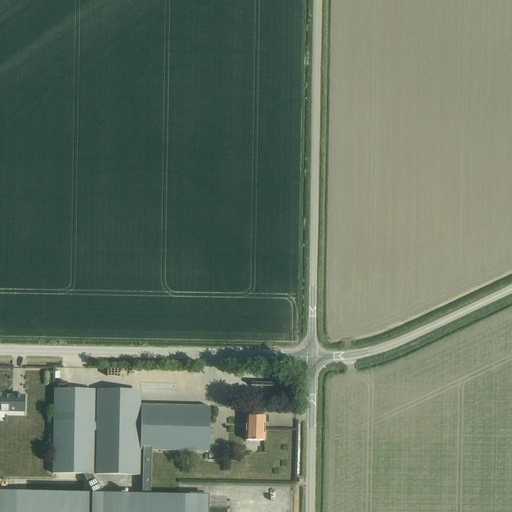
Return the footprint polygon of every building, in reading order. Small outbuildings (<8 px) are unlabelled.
[(93,475),(95,390),(54,390),(53,474),(93,475)] [(97,391),(96,475),(140,476),(140,450),(143,450),(142,482),(142,496),(150,496),(151,482),(151,451),(209,452),(209,407),(141,406),(141,391),(120,391),(97,391)] [(0,393),(0,411),(24,412),(24,396),(4,396),(4,394),(0,393)] [(264,442),(265,416),(246,416),(245,441),(264,442)] [(0,511),(207,511),(208,497),(150,496),(142,496),(0,493),(0,511)]
